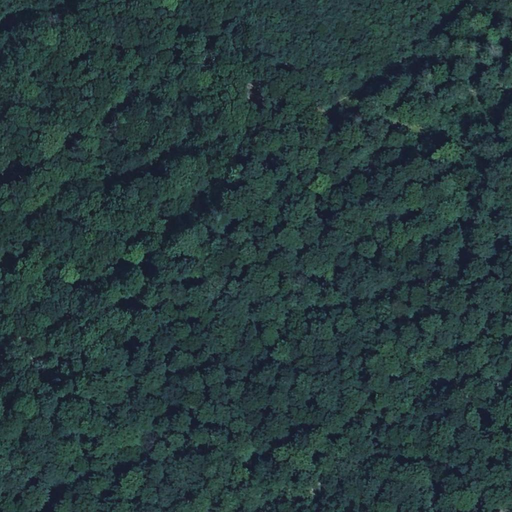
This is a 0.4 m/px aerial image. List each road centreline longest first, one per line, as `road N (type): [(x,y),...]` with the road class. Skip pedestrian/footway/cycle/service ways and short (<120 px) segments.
road 1 (track): [(0,377),(327,121)]
road 2 (track): [(335,116),(469,0)]
